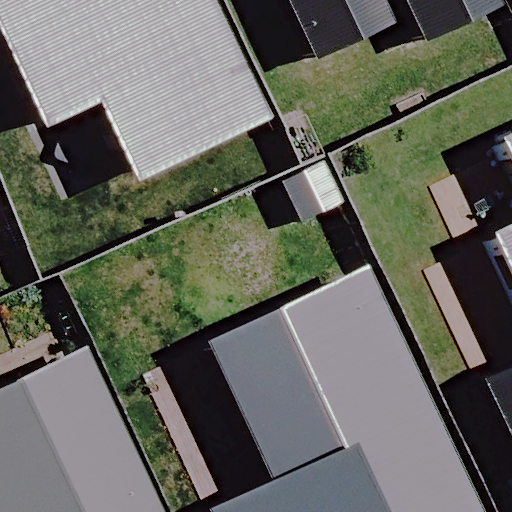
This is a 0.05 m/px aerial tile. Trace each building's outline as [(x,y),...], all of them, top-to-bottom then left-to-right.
[(253,112),(199,0),(0,0),(0,53),(29,114),(82,89),(122,173),(253,112)] [(280,0),(305,53),(379,19),(370,0),(398,0),(414,33),(486,0),(485,0),(280,0)] [(511,124),(491,135),(511,180),(511,217),(481,232),(511,298),(511,356),(475,374),(511,454),(511,124)] [(466,511),(352,265),(195,337),(261,478),(202,505),(204,511),(466,511)] [(150,511),(73,345),(0,379),(0,511),(150,511)]
